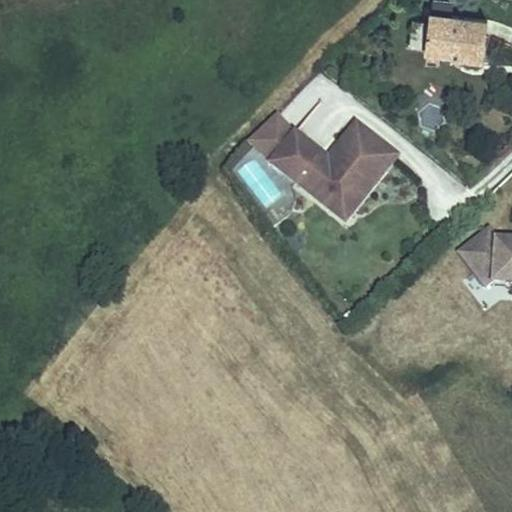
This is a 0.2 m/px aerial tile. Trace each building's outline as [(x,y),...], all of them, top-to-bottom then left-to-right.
[(432,0),(431,12),(452,15),(454,2),(438,0),(432,0)] [(452,55),(483,59),(488,19),(452,15),(430,12),(429,21),(425,48),(452,51),(452,55)] [(409,46),(425,48),(429,21),(413,19),(409,46)] [(425,48),(425,53),(451,56),(452,55),(452,51),(425,48)] [(279,114),(249,143),(272,166),(330,211),(345,192),(359,204),(370,190),(373,192),(397,161),(384,151),(387,147),(358,125),(330,160),(297,134),(279,114)] [(384,151),(397,161),(400,158),(387,147),(384,151)] [(283,183),(257,203),(272,223),(298,203),(283,183)] [(330,211),(347,225),(373,192),(370,190),(359,204),(345,192),(330,211)] [(511,243),(499,243),(491,232),(462,255),(489,290),(496,285),(511,285),(511,243)]
